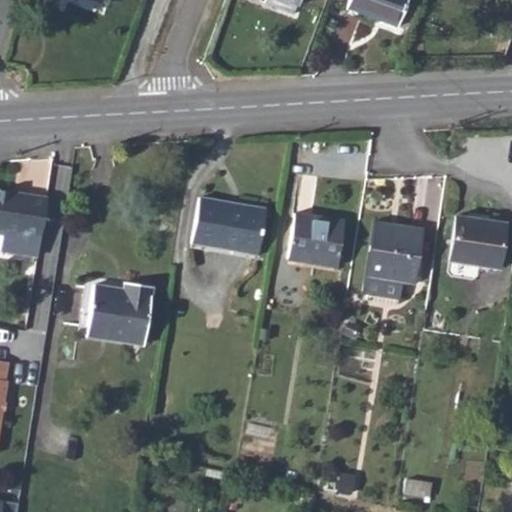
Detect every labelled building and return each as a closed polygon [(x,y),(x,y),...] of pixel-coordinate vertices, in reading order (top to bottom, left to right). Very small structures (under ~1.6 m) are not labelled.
[(358,0),(401,16),(407,0),(358,0)] [(0,242),(38,249),(41,229),(48,192),(0,184),(0,242)] [(200,194),(192,237),(258,249),(266,206),(200,194)] [(293,211),(286,255),(335,263),(343,219),(293,211)] [(456,216),(447,262),(495,270),(503,223),(456,216)] [(373,220),(364,273),(400,279),(413,281),(423,228),(373,220)] [(400,279),(364,273),(361,289),(397,295),(400,279)] [(91,284),(84,324),(122,330),(120,340),(141,344),(151,286),(123,281),(122,289),(91,284)] [(0,356),(0,424),(8,375),(6,375),(9,358),(0,356)] [(404,479),(402,490),(428,494),(430,482),(404,479)] [(0,511),(15,511),(17,501),(0,498),(0,511)]
